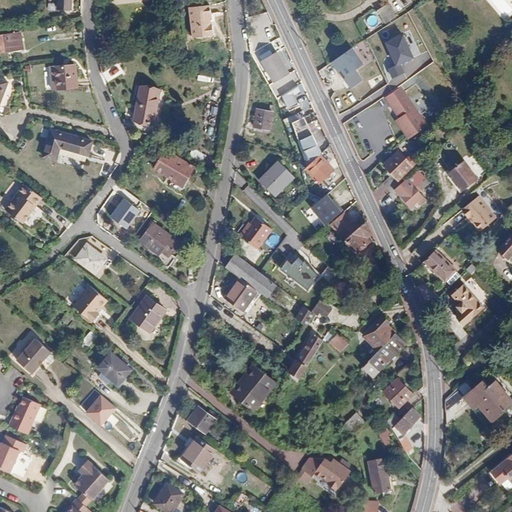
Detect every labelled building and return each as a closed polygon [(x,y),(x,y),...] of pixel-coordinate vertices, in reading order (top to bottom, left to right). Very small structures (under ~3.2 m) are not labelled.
[(389,6),(394,13),(397,11),(390,0),(384,0),(376,5),(380,12),(389,6)] [(511,0),(490,0),(500,14),(511,5),(511,0)] [(212,37),(211,25),(209,26),(209,21),(210,21),(208,6),(190,8),(194,38),(212,37)] [(384,19),(394,13),(389,6),(380,12),(384,19)] [(21,28),(4,29),(5,47),(23,45),(21,28)] [(414,58),(403,34),(386,42),(391,55),(385,59),(393,78),(404,73),(402,64),(414,58)] [(264,58),(274,53),(272,48),(262,53),(264,58)] [(340,66),(342,70),(346,76),(356,70),(364,64),(352,48),(332,62),(336,69),(340,66)] [(278,50),(274,53),(264,58),(275,80),(289,73),(278,50)] [(477,77),(487,66),(480,60),(471,71),(477,77)] [(78,85),(76,63),(51,66),(53,88),(78,85)] [(363,79),(356,70),(346,76),(345,79),(351,87),(363,79)] [(381,75),(369,80),(373,89),(384,84),(381,75)] [(157,119),(167,86),(148,81),(138,113),(157,119)] [(304,88),(302,83),(282,97),(289,112),(300,107),(295,95),(304,88)] [(401,87),(385,98),(399,118),(411,136),(428,125),(401,87)] [(269,128),(272,110),(257,108),(254,125),(269,128)] [(305,116),(299,119),(303,127),(309,124),(305,116)] [(411,136),(399,118),(395,120),(407,139),(411,136)] [(322,153),(309,124),(303,127),(299,119),(293,122),(309,165),(320,154),(321,153),(322,153)] [(51,133),(44,159),(57,162),(60,150),(88,156),(91,143),(51,133)] [(189,157),(202,164),(206,156),(193,148),(189,157)] [(154,170),(171,180),(172,178),(183,184),(193,166),(165,150),(154,170)] [(384,181),(392,190),(402,181),(400,178),(420,159),(413,152),(407,157),(400,150),(386,163),(393,172),(384,181)] [(335,168),(321,153),(320,154),(309,165),(307,167),(320,181),(325,177),(330,183),(339,174),(334,169),(335,168)] [(462,153),(448,164),(454,171),(452,173),(461,184),(477,171),(462,153)] [(276,194),(295,175),(279,159),(260,179),(276,194)] [(418,183),(425,177),(418,169),(396,188),(413,207),(418,201),(421,204),(426,199),(420,191),(423,188),(418,183)] [(172,178),(171,180),(170,182),(181,188),(183,184),(172,178)] [(47,197),(28,183),(9,208),(27,222),(35,211),(33,209),(37,204),(39,206),(47,197)] [(249,184),(243,191),(257,205),(263,199),(249,184)] [(497,217),(479,195),(461,209),(470,220),(472,218),(481,229),(497,217)] [(305,212),(319,229),(325,224),(311,207),(305,212)] [(331,219),(348,237),(359,227),(343,208),(331,219)] [(257,245),(270,227),(255,215),(241,234),(257,245)] [(368,237),(373,232),(367,220),(359,227),(348,237),(346,239),(358,253),(371,241),(368,237)] [(170,254),(179,240),(153,222),(141,239),(159,253),(163,248),(170,254)] [(511,236),(501,248),(502,250),(500,251),(501,253),(507,259),(510,259),(511,256),(511,236)] [(96,269),(104,257),(87,244),(79,256),(96,269)] [(277,284),(237,253),(227,266),(242,277),(260,292),(267,297),(277,284)] [(419,266),(444,290),(456,279),(431,254),(419,266)] [(294,283),(293,285),(305,294),(315,281),(313,279),(317,274),(301,262),(301,263),(295,259),(294,261),(290,258),(285,264),(284,263),(280,269),(278,273),(284,278),(286,276),(294,283)] [(322,277),(331,281),(337,270),(328,265),(322,277)] [(286,276),(284,278),(289,281),(293,285),(294,283),(286,276)] [(242,277),(231,291),(227,297),(245,311),(250,305),(260,292),(242,277)] [(91,280),(83,290),(102,303),(109,295),(91,280)] [(450,292),(456,299),(460,296),(465,302),(458,308),(452,313),(461,323),(483,303),(462,280),(450,292)] [(102,303),(83,290),(74,300),(93,317),(100,310),(98,308),(102,303)] [(162,312),(167,304),(148,291),(133,313),(150,326),(160,311),(162,312)] [(460,296),(456,299),(453,302),(458,308),(465,302),(460,296)] [(332,307),(321,299),(312,311),(314,312),(318,315),(319,313),(325,317),(332,307)] [(314,312),(312,311),(305,305),(296,317),(304,323),(305,324),(314,312)] [(380,349),(396,332),(388,324),(390,322),(384,315),(365,335),(380,349)] [(100,333),(94,328),(86,337),(81,343),(87,348),(100,333)] [(342,349),(349,338),(337,330),(330,341),(342,349)] [(374,376),(407,342),(396,332),(380,349),(363,366),(374,376)] [(39,333),(35,337),(51,350),(55,347),(39,333)] [(296,381),(323,340),(313,333),(290,370),(291,371),(289,374),(296,381)] [(51,350),(35,337),(33,340),(30,341),(26,345),(26,348),(23,351),(39,365),(51,350)] [(39,365),(23,351),(20,355),(36,368),(39,365)] [(120,383),(132,368),(113,352),(101,366),(120,383)] [(253,407),(275,380),(254,363),(232,389),(253,407)] [(399,406),(413,392),(398,377),(385,391),(399,406)] [(488,423),(511,402),(511,399),(494,378),(489,383),(484,378),(465,395),(488,423)] [(11,423),(30,431),(43,402),(27,394),(20,409),(18,409),(11,423)] [(86,412),(103,427),(118,408),(101,394),(86,412)] [(187,418),(205,430),(215,415),(198,402),(187,418)] [(397,425),(404,433),(420,416),(413,408),(397,425)] [(345,421),(355,429),(364,420),(357,411),(345,421)] [(393,427),(401,418),(395,412),(387,420),(393,427)] [(401,441),(406,436),(404,433),(397,425),(394,428),(401,441)] [(388,443),(393,440),(389,434),(392,431),(388,426),(380,433),(388,443)] [(200,467),(216,446),(198,433),(193,440),(195,441),(185,455),(200,467)] [(30,452),(33,444),(12,434),(9,442),(8,442),(4,449),(3,448),(0,454),(1,455),(0,458),(0,463),(16,471),(26,450),(30,452)] [(401,441),(407,450),(413,446),(406,436),(401,441)] [(511,451),(491,468),(499,479),(509,471),(511,468),(511,451)] [(336,494),(350,475),(333,462),(329,467),(323,462),(308,460),(300,470),(311,479),(313,477),(319,481),(321,480),(328,485),(327,487),(336,494)] [(89,505),(96,511),(119,485),(98,466),(89,475),(94,480),(85,490),(94,499),(89,505)] [(392,488),(387,469),(372,472),(376,492),(392,488)] [(173,511),(184,492),(168,482),(157,502),(173,511)] [(248,498),(251,495),(243,489),(236,498),(242,503),(247,497),(248,498)] [(363,507),(362,511),(379,511),(381,499),(363,497),(363,507)] [(455,511),(468,511),(461,499),(451,504),(455,511)] [(236,511),(219,502),(214,511),(236,511)] [(16,511),(17,511),(0,503),(0,511),(16,511)]
